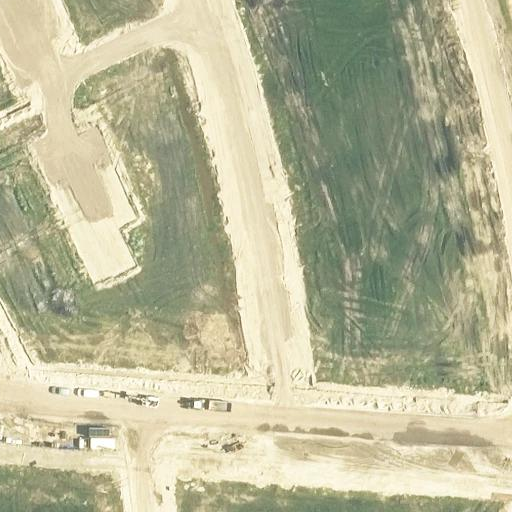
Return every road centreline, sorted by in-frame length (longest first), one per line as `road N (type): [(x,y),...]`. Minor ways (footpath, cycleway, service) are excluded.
road 1 (residential): [(278,410),(240,142),(198,7)]
road 2 (residential): [(0,391),(278,410)]
road 3 (residential): [(278,410),(511,435)]
road 4 (residential): [(122,261),(62,126),(56,75)]
road 5 (residential): [(468,0),(511,169)]
road 6 (residential): [(56,75),(198,7)]
